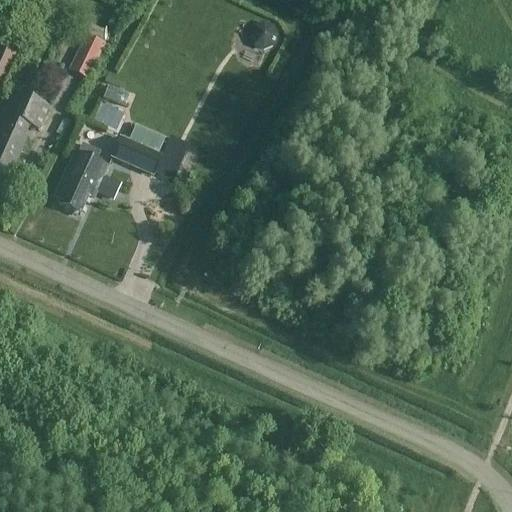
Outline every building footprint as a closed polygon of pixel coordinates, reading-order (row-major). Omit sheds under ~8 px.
[(253,48),(263,52),(273,48),(277,38),(273,28),(263,24),(253,28),(249,38),(253,48)] [(69,73),(88,83),(106,47),(87,37),(69,73)] [(17,57),(0,49),(0,92),(1,93),(17,57)] [(49,109),(14,94),(0,124),(0,180),(3,182),(6,175),(11,177),(27,140),(20,136),(25,125),(39,131),(49,109)] [(111,159),(167,183),(176,163),(174,162),(159,156),(166,140),(164,139),(136,127),(130,142),(120,138),(111,159)] [(159,156),(174,162),(181,145),(165,138),(164,139),(166,140),(159,156)] [(117,190),(116,186),(103,180),(108,170),(74,155),(55,198),(61,201),(58,207),(80,216),(89,196),(95,198),(97,194),(110,200),(114,198),(117,190)]
